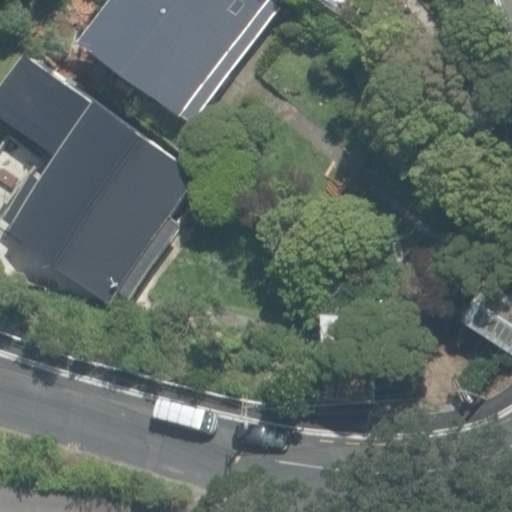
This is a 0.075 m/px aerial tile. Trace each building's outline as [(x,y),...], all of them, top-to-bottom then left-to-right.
[(125,0),(92,46),(200,124),(288,7),(278,0),(125,0)] [(28,237),(117,305),(125,296),(134,302),(188,227),(179,220),(210,181),(117,105),(111,113),(41,63),(12,105),(20,111),(11,123),(73,170),(60,187),(49,179),(3,240),(17,250),(28,237)] [(8,283),(44,287),(55,271),(33,253),(8,283)] [(471,324),(511,351),(511,296),(497,286),(471,324)] [(332,403),(377,404),(379,319),(335,318),(332,401),(332,403)]
